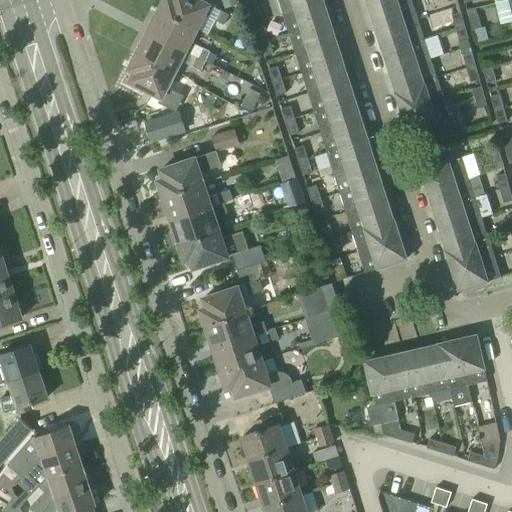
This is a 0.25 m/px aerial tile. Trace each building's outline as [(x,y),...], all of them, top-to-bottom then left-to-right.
[(204,15),(209,17),(213,7),(200,0),(164,0),(160,9),(198,29),(204,15)] [(239,4),(237,0),(222,0),(226,8),(239,4)] [(256,0),(254,0),(247,3),(251,16),(260,13),(256,0)] [(324,0),(279,0),(284,14),(324,1),(324,0)] [(366,0),(370,12),(407,0),(366,0)] [(412,0),(407,0),(370,12),(377,32),(418,18),(412,0)] [(511,0),(510,0),(509,0),(497,3),(502,22),(511,20),(511,0)] [(324,1),(284,14),(290,33),(331,20),(324,1)] [(148,32),(190,53),(195,44),(191,42),(198,29),(160,9),(148,32)] [(229,15),(221,11),(216,20),(224,24),(229,15)] [(456,28),(465,25),(461,11),(452,14),(456,28)] [(469,16),(473,29),(482,27),(478,13),(469,16)] [(383,51),(424,38),(435,35),(429,15),(418,18),(377,32),(383,51)] [(331,20),(290,33),(296,53),(337,40),(331,20)] [(465,25),(456,28),(459,41),(469,38),(465,25)] [(260,42),(269,39),(265,26),(256,29),(260,42)] [(185,62),(190,53),(148,32),(136,55),(174,74),(181,60),(185,62)] [(431,58),(424,38),(383,51),(389,71),(431,58)] [(269,39),(260,42),(264,56),(273,53),(269,39)] [(337,40),(296,53),(303,73),(343,60),(337,40)] [(197,57),(205,61),(210,51),(202,47),(197,57)] [(467,68),(476,66),(472,52),(463,55),(467,68)] [(201,70),(205,61),(197,57),(190,53),(185,62),(193,65),(201,70)] [(174,74),(136,55),(129,69),(135,72),(130,81),(165,98),(170,87),(168,86),(174,74)] [(437,77),(431,58),(389,71),(396,91),(437,77)] [(343,60),(303,73),(309,93),(350,80),(343,60)] [(273,82),(282,79),(278,65),(268,69),(273,82)] [(476,66),(467,68),(471,82),(480,79),(476,66)] [(492,66),(483,68),(487,82),(496,80),(492,66)] [(437,77),(396,91),(395,91),(402,112),(444,98),(437,77)] [(282,79),(273,82),(277,95),(287,92),(282,79)] [(350,80),(309,93),(315,112),(356,99),(350,80)] [(478,108),(487,106),(482,85),(473,88),(478,108)] [(250,88),(241,106),(251,112),(260,93),(250,88)] [(257,101),(264,104),(268,97),(260,93),(257,101)] [(495,109),(504,107),(500,93),(491,96),(495,109)] [(450,118),(444,98),(402,112),(409,132),(428,126),(428,127),(440,123),(439,121),(450,118)] [(356,99),(315,112),(322,132),(362,119),(356,99)] [(286,121),(295,119),(291,105),(282,108),(286,121)] [(504,107),(495,109),(498,123),(507,121),(504,107)] [(181,110),(145,121),(151,142),(187,132),(181,110)] [(295,119),(286,121),(290,135),(299,132),(295,119)] [(362,119),(322,132),(328,152),(369,139),(362,119)] [(211,138),(216,151),(239,143),(234,130),(211,138)] [(506,150),(511,147),(511,135),(511,134),(502,136),(506,150)] [(369,139),(328,152),(334,171),(375,158),(369,139)] [(299,161),(308,158),(304,145),(295,148),(299,161)] [(501,159),(498,146),(489,148),(493,162),(501,159)] [(216,151),(196,158),(161,169),(164,178),(159,180),(164,195),(203,183),(198,168),(219,161),(216,151)] [(296,177),(288,155),(275,159),(283,182),(296,177)] [(427,189),(469,176),(462,156),(421,169),(427,189)] [(308,158),(299,161),(303,174),(312,172),(308,158)] [(375,158),(334,171),(340,191),(381,178),(375,158)] [(500,189),(509,186),(506,173),(497,175),(500,189)] [(434,210),(475,197),(469,177),(469,176),(427,189),(434,210)] [(381,178),(340,191),(346,211),(387,198),(381,178)] [(203,183),(164,195),(172,220),(233,200),(229,189),(208,196),(203,183)] [(312,201),(321,198),(316,184),(307,187),(312,201)] [(511,195),(509,186),(500,189),(504,202),(511,199),(511,195)] [(172,220),(180,244),(219,231),(215,216),(236,210),(257,202),(254,193),(233,200),(172,220)] [(302,196),(286,202),(288,208),(304,203),(302,196)] [(440,230),(482,217),(475,197),(434,210),(440,230)] [(321,198),(312,201),(316,214),(325,211),(321,198)] [(346,211),(352,231),(394,218),(387,198),(346,211)] [(394,218),(352,231),(359,251),(401,238),(394,217),(394,218)] [(446,250),(488,237),(482,217),(440,230),(446,250)] [(325,240),(334,237),(329,224),(320,227),(325,240)] [(219,231),(180,244),(185,260),(191,258),(194,267),(232,255),(238,270),(261,262),(266,260),(261,245),(249,249),(243,230),(221,237),(219,231)] [(334,237),(325,240),(329,254),(338,250),(334,237)] [(453,270),(495,257),(488,237),(446,250),(453,270)] [(362,262),(365,272),(407,259),(401,238),(359,251),(362,262)] [(501,277),(495,257),(453,270),(459,290),(501,277)] [(201,309),(206,324),(246,311),(241,297),(263,290),(260,280),(266,277),(261,262),(238,270),(243,285),(204,298),(207,307),(201,309)] [(345,278),(341,265),(332,268),(336,281),(345,278)] [(6,267),(0,269),(0,297),(15,293),(6,267)] [(340,307),(333,287),(332,283),(300,293),(308,317),(315,315),(340,307)] [(0,324),(22,317),(15,293),(0,297),(0,324)] [(348,332),(340,307),(315,315),(323,340),(348,332)] [(246,311),(206,324),(214,349),(258,334),(268,331),(264,321),(255,324),(255,325),(251,326),(246,311)] [(279,339),(276,329),(268,331),(271,342),(279,339)] [(258,346),(262,345),(258,334),(214,349),(222,373),(262,360),(258,346)] [(469,384),(487,380),(484,368),(477,335),(458,339),(469,384)] [(469,384),(458,339),(440,343),(453,398),(455,405),(472,401),(469,384)] [(435,403),(453,398),(440,343),(422,347),(432,392),(435,403)] [(0,383),(9,381),(40,371),(31,344),(0,354),(0,383)] [(414,396),(432,392),(422,347),(403,352),(414,396)] [(413,396),(414,396),(403,352),(385,356),(395,400),(413,396)] [(386,434),(399,438),(401,429),(395,400),(385,356),(367,361),(374,392),(373,393),(376,405),(369,406),(375,431),(386,434)] [(269,385),(275,403),(306,392),(301,379),(293,382),(291,378),(289,375),(286,373),(283,371),(280,371),(275,371),(271,372),(272,373),(267,375),(262,360),(222,373),(227,389),(233,387),(236,396),(269,385)] [(48,397),(40,371),(9,381),(13,394),(1,398),(5,411),(17,407),(19,412),(32,408),(31,403),(48,397)] [(251,459),(286,447),(279,426),(285,424),(281,413),(255,421),(258,431),(243,436),(251,459)] [(0,466),(7,458),(33,429),(20,418),(0,440),(0,466)] [(484,454),(484,455),(481,464),(495,468),(498,459),(501,439),(496,422),(478,426),(484,454)] [(15,470),(23,477),(43,455),(76,444),(70,424),(32,436),(8,464),(15,470)] [(331,433),(329,425),(314,430),(316,438),(331,433)] [(415,433),(401,429),(399,438),(412,442),(415,433)] [(320,447),(334,442),(331,433),(316,438),(320,447)] [(427,447),(440,451),(443,442),(430,438),(427,447)] [(457,446),(443,442),(440,451),(453,456),(457,446)] [(49,475),(83,464),(76,444),(43,455),(23,477),(19,482),(28,489),(47,468),(49,475)] [(339,456),(335,445),(313,453),(316,463),(326,460),(339,456)] [(258,483),(294,471),(286,447),(251,459),(258,483)] [(468,460),(481,464),(484,455),(471,451),(468,460)] [(330,471),(343,467),(339,456),(326,460),(330,471)] [(47,468),(28,489),(19,497),(15,494),(3,510),(6,511),(22,511),(20,507),(39,486),(45,491),(30,508),(34,511),(40,511),(56,495),(90,484),(83,464),(49,475),(47,468)] [(266,506),(301,494),(294,471),(258,483),(266,506)] [(347,479),(344,471),(330,476),(332,484),(347,479)] [(335,493),(350,488),(347,479),(332,484),(335,493)] [(92,511),(91,507),(96,505),(90,484),(56,495),(40,511),(92,511)] [(335,493),(332,484),(325,486),(328,495),(335,493)] [(433,501),(440,504),(445,489),(438,487),(433,501)] [(445,489),(440,504),(447,506),(452,492),(445,489)] [(396,511),(429,511),(431,506),(383,491),(378,506),(396,511)] [(306,511),(301,494),(266,506),(267,511),(306,511)] [(469,511),(477,511),(481,501),(474,499),(469,511)] [(485,511),(488,504),(481,501),(477,511),(485,511)]
